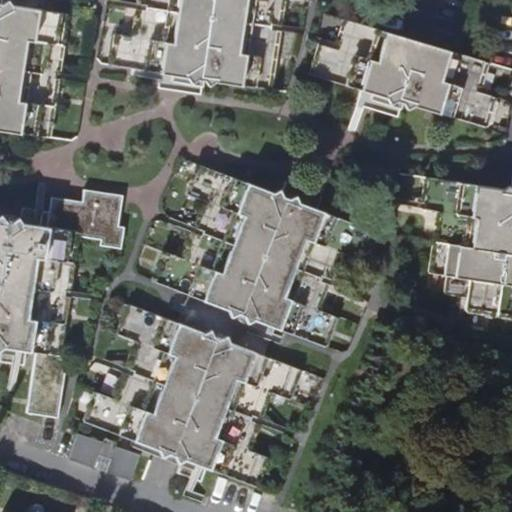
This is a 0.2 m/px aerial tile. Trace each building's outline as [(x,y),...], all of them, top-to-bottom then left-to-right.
[(0,0),(0,130),(46,137),(66,14),(45,11),(46,0),(0,0)] [(157,88),(182,92),(185,77),(269,90),(283,0),(133,0),(127,37),(113,35),(107,64),(159,73),(157,88)] [(426,44),(400,36),(345,20),(338,43),(321,39),(311,76),(362,91),(359,103),(382,109),(386,99),(485,127),(497,91),(492,89),(499,66),(486,62),(426,44)] [(176,465),(174,472),(197,481),(203,467),(212,470),(252,485),(263,455),(247,449),(268,393),(284,399),(296,369),(256,353),(267,325),(282,331),(322,347),(333,316),(318,310),(340,255),(356,260),(368,230),(316,209),(321,196),(298,188),(295,197),(254,181),(252,186),(230,176),(194,163),(183,193),(200,201),(179,258),(161,251),(149,281),(176,292),(191,297),(180,324),(126,304),(113,333),(133,340),(110,398),(92,392),(81,420),(130,439),(179,457),(176,465)] [(511,191),(498,190),(422,180),(419,209),(434,212),(426,273),(443,275),(441,293),(456,295),(454,309),(511,317),(511,191)] [(0,361),(7,362),(14,364),(22,364),(24,351),(33,352),(55,355),(74,236),(98,239),(97,246),(119,249),(122,227),(116,226),(120,195),(81,190),(80,201),(49,196),(47,212),(22,208),(19,223),(7,221),(7,215),(0,214),(0,361)] [(55,418),(64,356),(55,355),(33,352),(23,412),(55,418)] [(74,433),(66,456),(90,466),(99,441),(74,433)] [(107,455),(111,442),(101,438),(98,451),(107,455)] [(139,457),(121,450),(111,447),(104,468),(101,467),(101,469),(124,477),(123,479),(127,480),(130,479),(139,457)]
